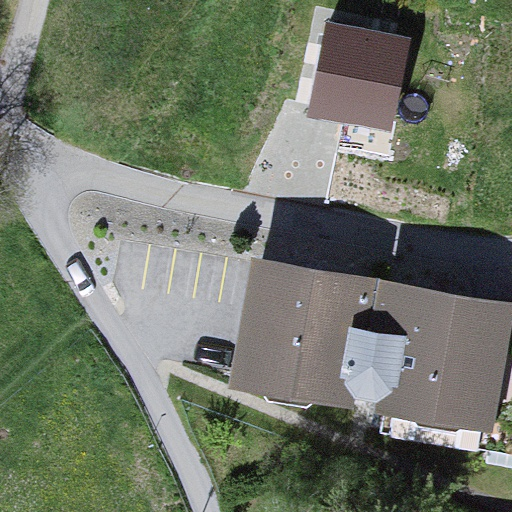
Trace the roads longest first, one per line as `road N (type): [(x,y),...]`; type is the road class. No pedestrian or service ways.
road 1 (residential): [(26,164),(382,236),(511,249)]
road 2 (residential): [(205,511),(144,375),(26,164)]
